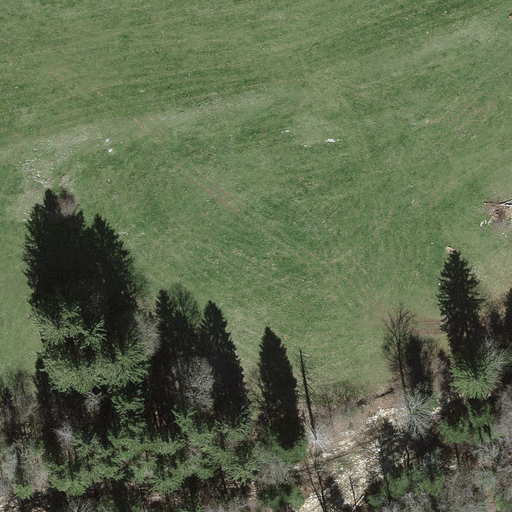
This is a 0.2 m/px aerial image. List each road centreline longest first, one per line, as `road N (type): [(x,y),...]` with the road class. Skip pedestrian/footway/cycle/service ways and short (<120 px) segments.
road 1 (track): [(511,367),(311,459),(0,502)]
road 2 (track): [(307,511),(410,436),(428,408)]
